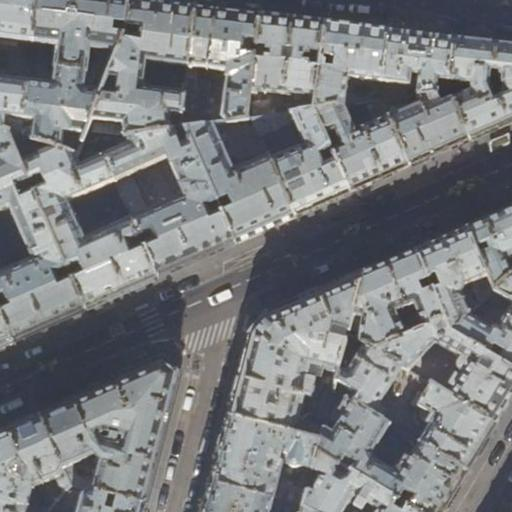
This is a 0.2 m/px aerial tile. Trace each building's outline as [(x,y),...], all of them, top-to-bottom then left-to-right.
[(0,0),(0,129),(7,132),(8,119),(25,120),(29,82),(0,78),(0,40),(34,44),(38,0),(0,0)] [(38,0),(34,44),(58,47),(53,85),(29,82),(25,120),(35,121),(33,141),(54,148),(64,151),(66,132),(86,136),(103,93),(103,91),(87,89),(93,50),(118,53),(126,32),(129,0),(38,0)] [(164,2),(146,0),(129,0),(126,32),(118,53),(108,78),(120,80),(118,95),(103,93),(86,136),(83,145),(98,143),(169,132),(171,114),(183,116),(183,114),(186,94),(142,89),(146,61),(189,68),(196,6),(164,2)] [(230,11),(196,6),(189,68),(186,94),(183,114),(205,117),(209,83),(197,82),(199,68),(228,72),(222,125),(240,122),(247,121),(249,107),(251,90),(260,14),(230,11)] [(293,18),(260,14),(251,90),(314,98),(319,68),(308,67),(308,63),(303,63),(304,56),(310,57),(310,54),(321,55),(325,22),(293,18)] [(336,24),(325,22),(321,55),(320,59),(333,60),(333,70),(319,68),(314,98),(313,111),(343,107),(345,107),(348,79),(381,82),(387,30),(336,24)] [(421,35),(387,30),(381,82),(410,86),(410,81),(414,82),(415,75),(419,75),(417,96),(446,92),(448,81),(454,39),(421,35)] [(469,140),(506,123),(511,120),(511,45),(508,45),(454,39),(448,81),(470,84),(471,91),(451,100),(469,140)] [(446,92),(417,96),(416,96),(419,104),(407,109),(404,103),(406,102),(404,98),(380,101),(409,166),(437,154),(469,140),(451,100),(446,92)] [(355,132),(343,107),(313,111),(333,156),(337,164),(349,192),(382,178),(409,166),(380,101),(378,101),(358,105),(361,112),(367,109),(373,123),(355,132)] [(258,108),(249,107),(247,121),(252,120),(257,119),(258,108)] [(313,111),(257,119),(252,120),(259,135),(260,137),(294,122),(307,152),(302,154),(299,148),(270,160),(295,216),(322,204),(349,192),(337,164),(327,169),(323,161),(333,156),(313,111)] [(252,120),(247,121),(240,122),(248,140),(259,135),(252,120)] [(186,130),(192,129),(192,122),(182,123),(182,130),(186,130)] [(216,125),(192,129),(186,130),(235,242),(266,229),(295,216),(270,160),(265,149),(260,152),(264,159),(235,171),(216,125)] [(20,164),(7,132),(0,129),(0,311),(13,340),(48,325),(85,309),(71,278),(60,283),(56,275),(67,270),(20,164)] [(186,130),(182,130),(169,132),(98,143),(116,183),(131,220),(157,277),(197,259),(235,242),(186,130)] [(98,143),(83,145),(78,156),(64,151),(54,148),(20,164),(67,270),(71,278),(85,309),(119,293),(157,277),(131,220),(85,240),(69,203),(116,183),(98,143)] [(511,208),(495,216),(467,228),(498,288),(511,275),(511,274),(504,257),(508,255),(511,260),(511,259),(511,208)] [(445,237),(415,251),(428,279),(437,276),(442,288),(438,290),(436,284),(430,286),(445,320),(449,331),(467,315),(470,313),(462,294),(465,288),(474,284),(473,290),(480,304),(487,298),(498,288),(467,228),(445,237)] [(364,273),(353,315),(361,318),(359,323),(364,325),(359,342),(374,351),(445,320),(430,286),(424,289),(421,285),(428,282),(428,279),(415,251),(388,263),(364,273)] [(353,315),(364,273),(315,294),(267,315),(250,335),(229,417),(320,440),(324,428),(305,421),(307,415),(301,413),(306,397),(311,399),(316,381),(313,379),(316,368),(338,374),(340,367),(343,352),(348,335),(353,315)] [(511,275),(498,288),(511,298),(511,275)] [(511,298),(498,288),(487,298),(509,311),(499,327),(494,327),(490,329),(467,315),(449,331),(511,370),(511,298)] [(0,345),(13,340),(0,311),(0,345)] [(511,370),(449,331),(445,320),(374,351),(403,368),(409,372),(437,346),(461,360),(458,365),(465,369),(448,395),(495,424),(510,399),(511,396),(511,370)] [(359,342),(348,335),(343,352),(355,360),(348,372),(340,367),(338,374),(333,391),(340,395),(344,387),(358,396),(353,404),(374,416),(403,368),(374,351),(359,342)] [(40,416),(70,486),(144,505),(178,375),(163,362),(112,384),(40,416)] [(481,448),(495,424),(448,395),(431,385),(424,396),(418,393),(411,404),(417,408),(414,414),(416,423),(428,429),(419,443),(466,472),(481,448)] [(333,391),(333,394),(325,423),(324,428),(320,440),(317,452),(339,465),(344,457),(357,466),(352,473),(398,500),(400,501),(405,492),(414,498),(408,506),(417,511),(442,511),(452,496),(466,472),(419,443),(400,475),(370,456),(389,425),(374,416),(353,404),(340,395),(333,391)] [(316,421),(325,423),(333,394),(324,392),(316,421)] [(57,500),(70,486),(40,416),(4,432),(0,433),(0,511),(26,511),(33,489),(49,481),(57,500)] [(317,452),(320,440),(229,417),(220,451),(212,484),(303,508),(307,491),(277,484),(283,462),(290,464),(290,467),(292,469),(294,470),(297,470),(299,469),(300,467),(313,470),(317,452)] [(339,465),(317,452),(313,470),(324,477),(320,477),(318,479),(313,488),(313,490),(314,492),(308,487),(307,491),(303,508),(310,511),(342,511),(353,495),(359,499),(355,507),(363,511),(367,504),(379,511),(378,511),(417,511),(408,506),(407,506),(403,511),(398,511),(393,509),(398,500),(352,473),(339,465)] [(301,511),(303,508),(212,484),(204,511),(301,511)] [(70,486),(57,500),(50,509),(61,511),(142,511),(144,505),(70,486)]
